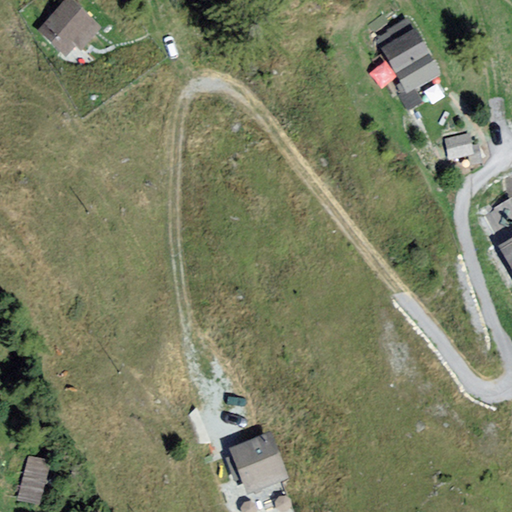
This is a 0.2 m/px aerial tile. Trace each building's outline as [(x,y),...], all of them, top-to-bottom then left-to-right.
[(101,32),(68,2),(40,33),(72,63),(101,32)] [(420,36),(382,50),(406,96),(441,80),(420,36)] [(472,140),(446,144),(449,163),(475,159),(472,140)] [(511,242),(503,248),(511,264),(511,242)] [(275,441),(233,456),(248,499),(291,484),(275,441)] [(27,449),(19,496),(42,500),(50,453),(27,449)]
